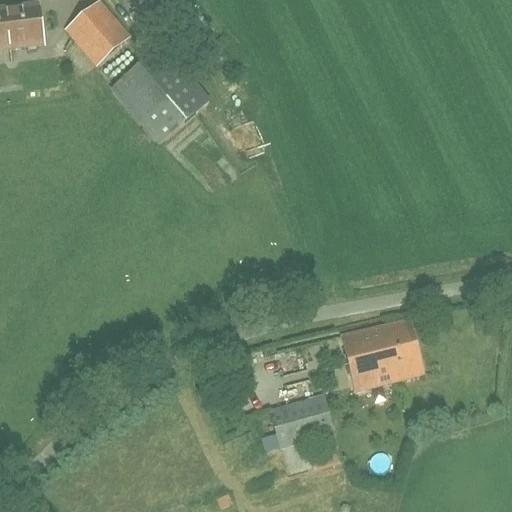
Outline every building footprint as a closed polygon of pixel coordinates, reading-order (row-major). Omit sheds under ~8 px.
[(122,0),(130,12),(148,0),(122,0)] [(65,31),(96,67),(130,38),(99,2),(65,31)] [(37,6),(0,10),(0,50),(42,45),(37,6)] [(163,46),(148,59),(113,90),(161,145),(196,114),(211,102),(163,46)] [(408,322),(340,339),(354,394),(422,377),(408,322)] [(322,397),(306,402),(268,412),(279,451),(333,436),(322,397)]
